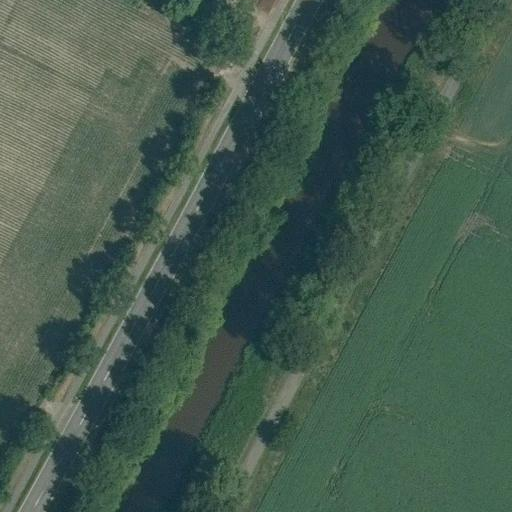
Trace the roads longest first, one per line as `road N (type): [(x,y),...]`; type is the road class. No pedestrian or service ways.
road 1 (tertiary): [(29,511),(309,0)]
road 2 (unclassified): [(471,0),(196,511)]
